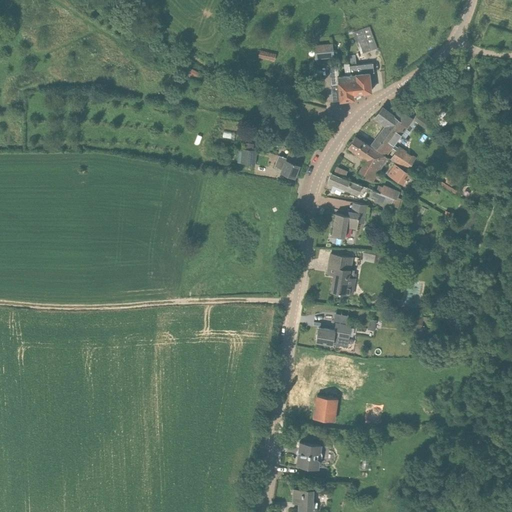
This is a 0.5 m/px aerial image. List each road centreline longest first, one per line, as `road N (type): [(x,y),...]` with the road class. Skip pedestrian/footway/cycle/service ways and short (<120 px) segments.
road 1 (tertiary): [(256,511),(318,174),(364,109),(443,53),(471,0)]
road 2 (track): [(294,301),(0,303)]
road 3 (track): [(357,116),(221,77),(104,0)]
